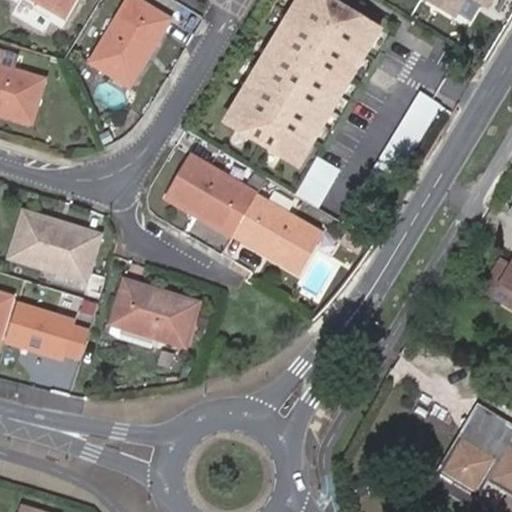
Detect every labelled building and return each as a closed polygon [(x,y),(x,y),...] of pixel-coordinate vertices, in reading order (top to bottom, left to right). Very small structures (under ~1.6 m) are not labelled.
[(73,0),(34,0),(64,17),(73,0)] [(169,21),(134,0),(131,0),(93,64),(130,86),(169,21)] [(385,31),(333,0),(299,0),(224,124),(301,170),(385,31)] [(425,0),(424,2),(456,21),(469,0),(470,0),(489,11),(495,0),(425,0)] [(0,66),(14,71),(17,57),(0,51),(0,66)] [(0,114),(32,124),(41,93),(44,80),(14,71),(0,66),(0,114)] [(452,115),(419,95),(360,193),(392,213),(452,115)] [(342,172),(318,157),(295,195),(319,210),(342,172)] [(320,234),(253,195),(218,174),(192,159),(169,198),(233,236),(234,233),(299,271),(320,234)] [(218,174),(253,195),(257,188),(235,174),(236,173),(223,165),(218,174)] [(97,238),(27,216),(15,256),(85,277),(97,238)] [(353,253),(363,236),(351,230),(341,247),(352,254),(353,253)] [(359,257),(369,240),(363,236),(353,253),(359,257)] [(511,261),(509,266),(502,261),(483,292),(502,303),(509,292),(511,294),(511,261)] [(198,304),(128,282),(115,324),(123,326),(119,339),(153,350),(157,337),(185,346),(198,304)] [(511,294),(509,292),(502,303),(511,308),(511,294)] [(0,335),(11,298),(0,295),(0,335)] [(91,324),(96,308),(87,306),(82,322),(91,324)] [(480,411),(463,439),(482,450),(489,450),(488,440),(499,422),(480,411)] [(463,439),(442,474),(476,495),(487,477),(511,492),(511,445),(508,443),(511,435),(511,430),(499,422),(488,440),(489,450),(482,450),(463,439)]
